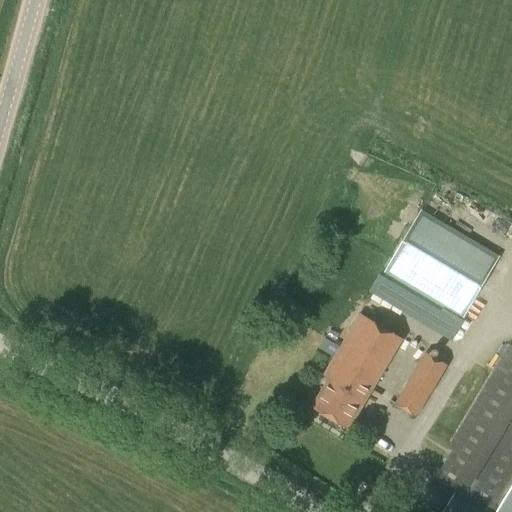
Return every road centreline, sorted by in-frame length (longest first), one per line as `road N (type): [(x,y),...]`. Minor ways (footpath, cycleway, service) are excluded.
road 1 (tertiary): [(309,511),(0,349)]
road 2 (tertiary): [(0,117),(34,0)]
